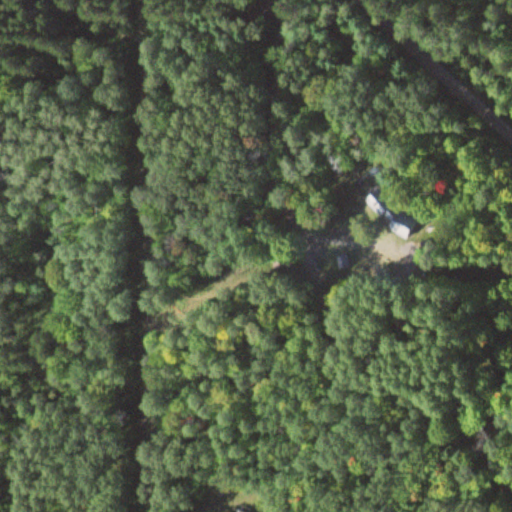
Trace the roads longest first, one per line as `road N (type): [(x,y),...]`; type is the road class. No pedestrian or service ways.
road 1 (track): [(156,511),(155,0)]
road 2 (track): [(511,138),(361,0)]
